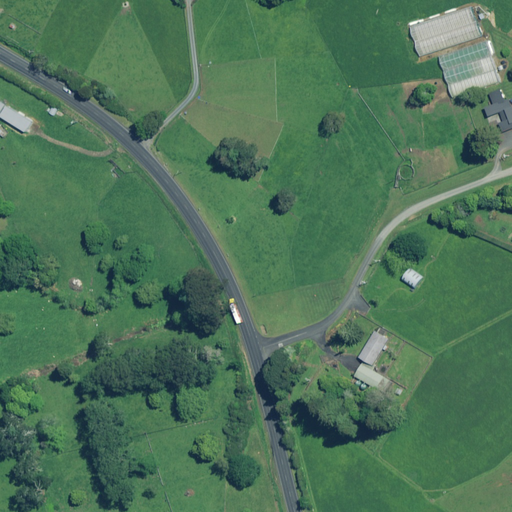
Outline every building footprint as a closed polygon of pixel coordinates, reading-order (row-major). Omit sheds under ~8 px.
[(416,43),(479,22),(474,6),(411,26),(416,43)] [(479,22),(416,43),(421,57),(483,36),(479,22)] [(445,70),(494,55),(490,41),(440,56),(445,70)] [(494,55),(445,70),(449,84),(498,69),(494,55)] [(498,69),(449,84),(454,98),(503,82),(498,69)] [(511,103),(511,100),(508,101),(504,90),(492,94),(496,105),(488,108),(491,117),(502,113),(505,122),(502,123),(505,132),(511,129),(511,103)] [(34,122),(8,106),(2,117),(27,132),(34,122)] [(423,278),(411,269),(404,280),(417,288),(423,278)] [(375,366),(390,339),(376,331),(361,358),(366,360),(356,376),(378,389),(385,377),(372,370),(375,366)]
